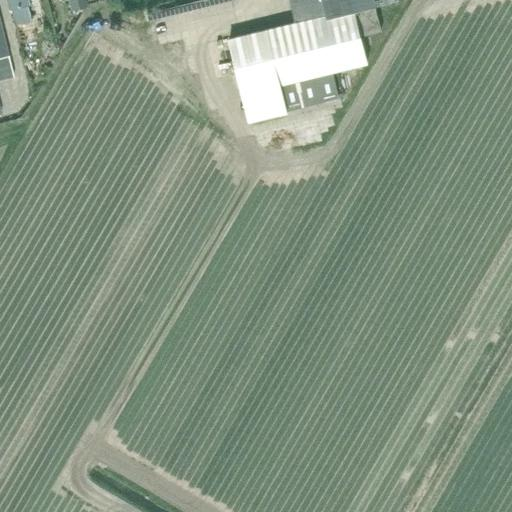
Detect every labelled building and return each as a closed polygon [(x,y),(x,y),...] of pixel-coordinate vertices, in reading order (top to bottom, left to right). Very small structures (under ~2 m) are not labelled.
[(30,21),(27,6),(29,6),(27,0),(6,0),(9,10),(12,10),(15,24),(30,21)] [(398,0),(291,0),(297,22),(229,39),(249,122),(340,99),(334,72),(370,64),(362,37),(383,32),(376,7),(399,1),(398,0)] [(29,8),(35,35),(52,31),(46,4),(29,8)] [(0,80),(13,78),(0,22),(0,80)] [(268,171),(258,174),(267,201),(276,198),(268,171)]
